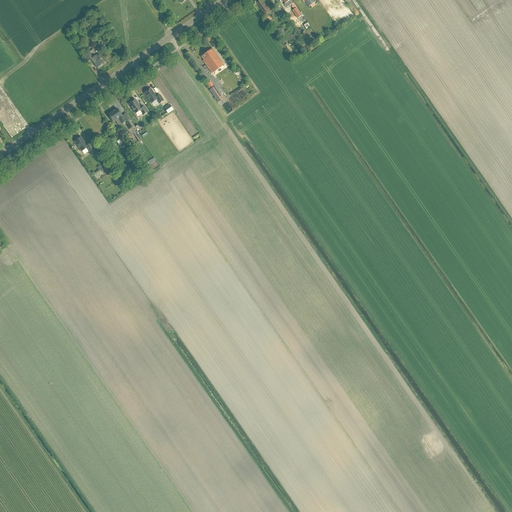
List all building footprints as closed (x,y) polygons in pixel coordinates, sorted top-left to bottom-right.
[(267,8),(261,0),(260,0),(256,3),(265,15),(268,13),(266,9),(267,8)] [(284,14),(279,7),(274,11),(278,18),(284,14)] [(296,8),(292,11),(297,19),(302,16),(296,8)] [(212,49),(201,57),(204,60),(203,61),(212,74),(224,65),(212,49)] [(91,59),(97,68),(103,64),(100,59),(102,58),(99,55),(98,56),(97,55),(96,55),(93,50),(83,57),(87,62),(91,59)] [(207,85),(219,102),(223,99),(211,82),(207,85)] [(144,93),(151,104),(156,100),(159,104),(164,101),(160,95),(157,97),(151,89),(144,93)] [(140,111),(143,115),(148,112),(144,106),(141,108),(135,99),(129,104),(135,114),(140,111)] [(126,124),(129,122),(131,121),(126,113),(122,116),(117,109),(112,112),(113,115),(114,114),(122,124),(125,122),(126,124)] [(119,126),(122,124),(114,114),(113,115),(112,112),(108,115),(113,123),(116,121),(119,126)] [(90,144),(87,146),(81,137),(74,142),(81,152),(86,149),(89,153),(94,149),(90,144)] [(94,156),(99,163),(104,160),(99,153),(94,156)]
